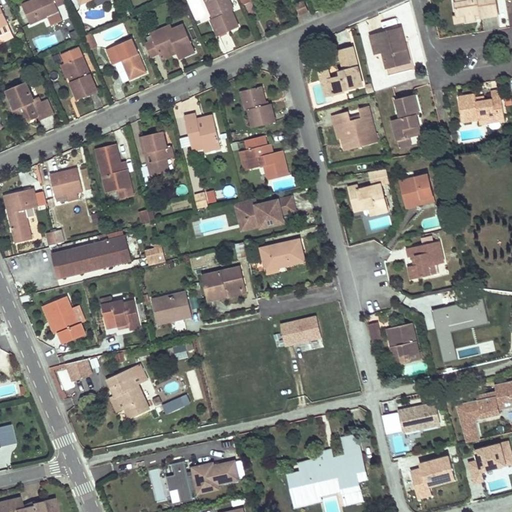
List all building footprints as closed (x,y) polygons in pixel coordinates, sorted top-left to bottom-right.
[(62,20),(56,5),(66,0),(65,0),(31,0),(21,4),(29,23),(47,15),(51,25),(62,20)] [(210,0),(204,0),(213,18),(218,16),(210,0)] [(213,18),(211,19),(218,36),(229,31),(239,27),(232,10),(234,10),(229,0),(210,0),(218,16),(213,18)] [(456,0),(456,3),(455,3),(457,15),(465,13),(466,21),(476,19),(476,14),(481,13),(482,17),(498,15),(495,0),(456,0)] [(296,5),(300,14),(308,11),(304,1),(296,5)] [(0,43),(14,37),(0,3),(0,43)] [(457,15),(453,15),(455,23),(466,21),(465,13),(457,15)] [(153,40),(145,43),(151,57),(161,53),(162,55),(176,49),(178,54),(180,59),(196,53),(184,25),(172,29),(170,25),(150,33),(153,40)] [(387,68),(410,62),(403,35),(401,27),(370,35),(375,54),(383,52),(387,68)] [(91,33),(85,36),(90,47),(96,44),(91,33)] [(48,38),(38,40),(40,49),(50,46),(48,38)] [(130,79),(147,72),(132,38),(107,49),(113,64),(120,62),(122,61),(130,79)] [(321,78),(326,96),(345,91),(345,89),(360,85),(351,48),(339,51),(344,71),(339,72),(341,76),(331,79),(329,70),(320,73),(321,78)] [(176,49),(162,55),(164,60),(178,54),(176,49)] [(98,91),(82,55),(66,63),(73,80),(70,82),(78,100),(87,96),(98,91)] [(122,61),(120,62),(120,64),(117,65),(124,82),(130,79),(122,61)] [(66,63),(61,65),(67,78),(68,77),(70,82),(73,80),(66,63)] [(27,83),(7,91),(13,105),(18,103),(20,107),(16,109),(14,110),(18,120),(25,117),(27,122),(37,118),(38,121),(47,116),(41,103),(39,98),(35,100),(27,83)] [(272,103),(266,104),(262,86),(244,90),(249,109),(253,127),(276,122),(272,103)] [(477,101),(475,94),(458,96),(463,122),(487,118),(488,123),(505,120),(500,89),(491,91),(492,99),(477,101)] [(244,90),(240,91),(244,110),(249,109),(244,90)] [(416,115),(419,114),(414,95),(395,99),(400,118),(392,120),(397,140),(409,137),(421,134),(416,115)] [(192,110),(199,106),(194,98),(187,102),(192,110)] [(54,113),(48,100),(41,103),(47,116),(54,113)] [(351,117),(349,112),(333,116),(335,125),(339,125),(342,137),(344,144),(346,144),(360,140),(362,145),(378,141),(369,106),(360,109),(361,114),(362,118),(352,121),(351,117)] [(221,148),(213,115),(202,118),(198,119),(196,113),(184,116),(192,146),(203,143),(204,148),(205,152),(221,148)] [(167,147),(163,131),(156,133),(140,136),(144,153),(146,153),(151,152),(153,161),(148,162),(151,175),(165,172),(162,159),(167,158),(174,157),(171,146),(167,147)] [(265,135),(244,140),(246,150),(251,169),(265,165),(268,180),(289,175),(284,154),(274,156),(273,152),(271,143),(268,144),(265,135)] [(409,137),(397,140),(399,148),(411,145),(409,137)] [(360,140),(346,144),(347,149),(362,145),(360,140)] [(111,146),(97,149),(107,192),(132,186),(128,169),(122,170),(121,162),(116,145),(111,146)] [(246,150),(240,151),(245,170),(251,169),(246,150)] [(70,170),(50,174),(57,203),(78,198),(77,192),(83,191),(78,168),(70,170)] [(370,214),(387,210),(381,185),(390,183),(386,168),(370,172),(373,186),(359,190),(358,185),(349,187),(353,200),(360,199),(362,208),(368,207),(370,214)] [(421,199),(434,196),(429,174),(399,181),(405,207),(422,203),(421,199)] [(25,209),(38,206),(33,188),(8,194),(12,211),(8,212),(12,229),(16,229),(19,242),(32,239),(25,209)] [(196,195),(199,208),(209,206),(206,192),(196,195)] [(292,196),(278,200),(281,210),(282,215),(295,212),(292,196)] [(261,227),(284,222),(282,215),(281,210),(278,200),(257,205),(255,198),(239,202),(243,220),(259,216),(261,227)] [(360,199),(353,200),(355,210),(362,208),(360,199)] [(139,212),(142,225),(151,223),(148,210),(139,212)] [(487,237),(496,238),(495,247),(509,249),(511,228),(489,226),(487,237)] [(62,229),(45,233),(48,245),(65,241),(62,229)] [(433,242),(432,235),(421,237),(423,244),(433,242)] [(56,268),(58,278),(131,261),(125,236),(53,254),(56,268)] [(284,265),(305,261),(300,239),(261,248),(266,267),(284,263),(284,265)] [(444,262),(439,240),(433,242),(423,244),(406,248),(408,256),(415,254),(417,263),(408,265),(411,279),(431,275),(429,266),(435,265),(444,262)] [(166,261),(161,243),(154,244),(156,249),(146,251),(150,265),(166,261)] [(226,294),(245,289),(240,269),(231,271),(230,269),(203,275),(209,300),(226,296),(226,294)] [(187,291),(153,298),(154,302),(187,294),(187,291)] [(187,294),(154,302),(159,324),(173,321),(172,318),(183,315),(184,318),(192,317),(187,294)] [(82,322),(87,320),(80,304),(73,306),(67,296),(47,304),(58,332),(63,344),(87,334),(82,322)] [(111,296),(100,298),(102,305),(112,302),(111,296)] [(450,333),(489,324),(484,299),(432,310),(443,362),(456,359),(450,333)] [(129,327),(130,330),(141,327),(135,300),(124,303),(124,300),(112,302),(102,305),(107,328),(118,326),(128,323),(129,327)] [(47,304),(43,305),(55,333),(58,332),(47,304)] [(318,316),(279,323),(284,346),(322,339),(318,316)] [(421,359),(412,321),(389,327),(392,338),(394,337),(396,345),(391,346),(395,365),(421,359)] [(382,338),(378,322),(369,324),(373,340),(382,338)] [(389,327),(387,327),(391,346),(396,345),(394,337),(392,338),(389,327)] [(171,347),(174,360),(188,357),(185,344),(171,347)] [(92,368),(99,366),(96,356),(89,359),(92,368)] [(87,358),(68,363),(71,378),(91,374),(87,358)] [(148,378),(142,363),(132,367),(139,382),(148,378)] [(132,367),(108,377),(116,396),(120,394),(126,407),(130,417),(151,408),(139,382),(132,367)] [(495,383),(496,389),(490,391),(496,413),(500,412),(499,407),(511,403),(511,395),(511,392),(511,391),(511,378),(508,380),(495,383)] [(474,418),(496,413),(490,391),(482,393),(483,398),(479,399),(456,405),(464,435),(477,432),(474,418)] [(120,394),(116,396),(111,398),(117,411),(126,407),(120,394)] [(185,405),(181,396),(162,405),(166,414),(185,405)] [(440,423),(435,403),(410,408),(399,410),(399,412),(383,416),(387,434),(403,430),(403,432),(440,423)] [(11,424),(0,426),(0,446),(15,443),(11,424)] [(479,438),(477,432),(464,435),(466,442),(479,438)] [(346,439),(350,456),(360,453),(356,436),(346,439)] [(478,460),(470,462),(475,482),(484,480),(482,471),(511,462),(511,454),(508,442),(476,451),(478,460)] [(350,456),(332,460),(330,451),(323,453),(324,458),(301,464),(303,472),(290,475),(297,505),(320,500),(319,496),(316,485),(342,479),(344,491),(347,503),(361,499),(357,479),(365,477),(360,453),(350,456)] [(421,469),(411,471),(416,489),(417,489),(419,497),(431,494),(429,486),(456,479),(450,457),(437,460),(437,459),(433,460),(433,461),(420,464),(421,469)] [(217,483),(238,479),(234,461),(213,465),(212,462),(192,467),(193,471),(193,473),(187,475),(187,472),(184,460),(172,463),(177,487),(180,502),(193,499),(191,491),(197,490),(197,492),(218,488),(217,483)] [(503,478),(486,482),(488,494),(505,490),(503,478)] [(342,479),(316,485),(319,496),(344,491),(342,479)] [(58,511),(55,498),(33,504),(34,506),(23,508),(20,497),(0,502),(0,511),(58,511)]
